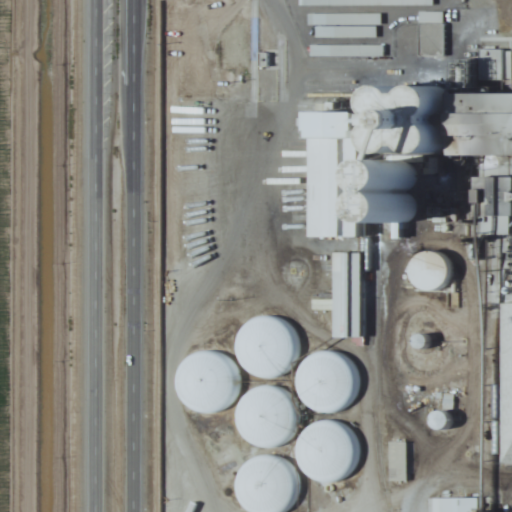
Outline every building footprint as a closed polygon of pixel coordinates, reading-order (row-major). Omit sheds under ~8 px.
[(376,38),(376,26),(380,26),(380,14),(307,14),(307,26),(315,26),(315,38),(376,38)] [(444,25),(419,25),(419,57),(444,57),(444,25)] [(310,46),(310,57),(384,57),(384,46),(310,46)] [(505,79),(505,53),(492,53),(492,79),(505,79)] [(314,238),(363,240),(366,153),(387,154),(385,226),(414,227),(416,154),(450,155),(451,137),(445,136),(445,118),(451,118),(451,91),(362,89),(361,115),(317,114),(314,238)] [(511,95),(463,95),(463,159),(511,159),(511,95)] [(500,465),(511,464),(511,237),(491,238),(491,278),(502,278),(502,304),(501,304),(500,465)] [(432,294),(453,274),(430,250),(409,270),(432,294)] [(336,254),(336,340),(363,340),(363,254),(336,254)] [(238,372),(283,377),(289,323),(244,318),(238,372)] [(325,348),(292,387),(326,416),(359,377),(325,348)] [(195,412),(229,409),(224,351),(190,354),(195,412)] [(289,447),(287,389),(245,390),(247,448),(289,447)] [(309,480),(346,478),(344,423),(306,425),(309,480)] [(407,482),(407,443),(390,443),(390,482),(407,482)] [(238,502),(259,511),(279,511),(299,469),(261,452),(238,502)] [(478,511),(478,498),(432,498),(431,511),(478,511)]
